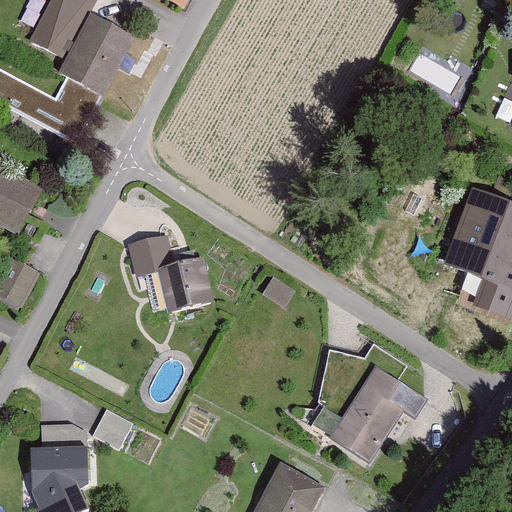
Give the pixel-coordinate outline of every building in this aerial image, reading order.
[(98,0),(52,0),(30,45),(67,64),(61,75),(105,97),(134,38),(90,16),(98,0)] [(45,191),(0,166),(0,226),(20,237),(45,191)] [(511,204),(475,189),(443,264),(511,293),(511,204)] [(129,245),(138,272),(177,263),(168,234),(129,245)] [(8,257),(0,275),(0,297),(20,308),(40,273),(8,257)] [(161,269),(172,316),(216,306),(205,259),(161,269)] [(428,403),(374,367),(327,438),(368,465),(404,412),(416,421),(428,403)] [(96,439),(125,447),(132,421),(103,413),(96,439)] [(85,450),(37,450),(36,491),(43,511),(89,511),(92,511),(84,488),(85,450)] [(313,511),(326,490),(283,467),(258,511),(313,511)]
